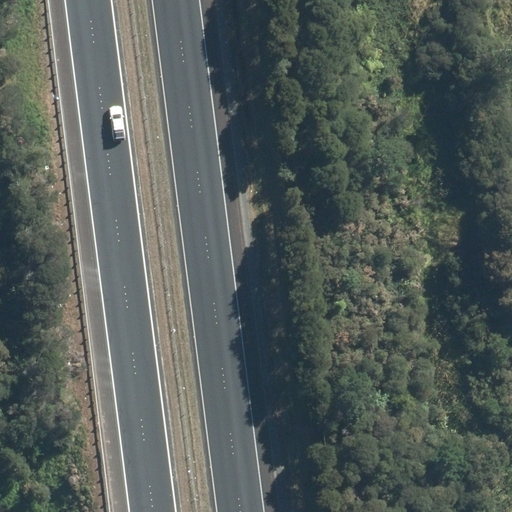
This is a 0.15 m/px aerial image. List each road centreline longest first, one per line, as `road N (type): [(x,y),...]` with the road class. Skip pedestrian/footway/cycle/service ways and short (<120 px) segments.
road 1 (motorway): [(176,0),(241,511)]
road 2 (motorway): [(153,511),(89,0)]
